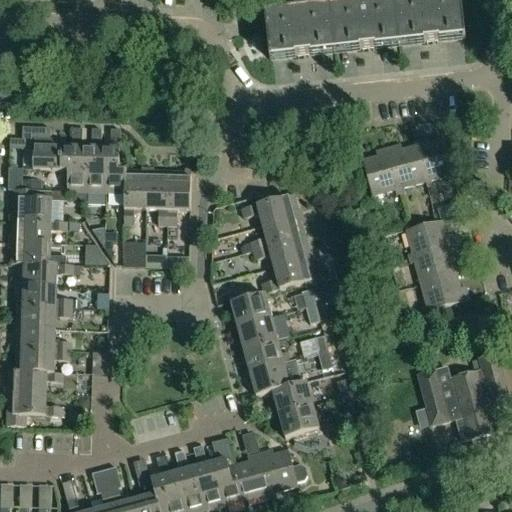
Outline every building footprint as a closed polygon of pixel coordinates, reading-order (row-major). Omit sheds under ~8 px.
[(271,63),(466,41),(460,0),(421,0),(266,17),(271,63)] [(33,151),(33,172),(61,173),(61,150),(62,150),(63,144),(51,144),(51,142),(50,142),(50,130),(22,130),(21,151),(33,151)] [(72,150),(62,150),(61,150),(61,173),(67,173),(67,194),(67,195),(86,196),(87,173),(80,173),(81,151),(82,151),(83,132),(72,131),(72,150)] [(91,151),(82,151),(81,151),(80,173),(87,173),(86,196),(106,196),(107,174),(99,173),(100,151),(101,151),(102,132),(92,132),(91,151)] [(106,196),(125,197),(126,174),(119,174),(120,133),(111,132),(111,151),(101,151),(100,151),(99,173),(107,174),(106,196)] [(413,145),(426,190),(430,188),(429,184),(451,177),(441,142),(427,146),(425,141),(413,145)] [(426,190),(413,145),(412,145),(414,150),(401,153),(399,148),(386,152),(399,197),(404,195),(402,191),(424,185),(425,190),(426,190)] [(399,197),(386,152),(374,156),(375,161),(360,165),(370,200),(393,194),(394,198),(399,197)] [(134,212),(146,212),(147,174),(126,174),(125,197),(124,228),(133,228),(134,212)] [(158,228),(167,229),(168,182),(168,175),(147,174),(146,212),(158,213),(158,228)] [(168,182),(167,229),(177,229),(177,213),(189,214),(190,175),(168,175),(168,182)] [(52,204),(67,204),(67,195),(67,194),(14,193),(13,224),(51,225),(52,204)] [(263,230),(300,221),(294,199),(242,213),(245,223),(260,219),(263,230)] [(305,242),(300,221),(263,230),(266,242),(251,246),(253,255),(305,242)] [(51,225),(13,224),(12,245),(51,246),(51,235),(66,235),(66,233),(66,225),(51,225)] [(409,262),(453,250),(450,237),(444,239),(440,224),(405,234),(411,257),(408,258),(409,262)] [(66,225),(66,233),(78,234),(79,225),(66,225)] [(118,236),(105,236),(106,253),(113,263),(113,246),(118,246),(118,236)] [(305,242),(253,255),(256,265),(271,261),(274,272),(311,262),(305,242)] [(19,267),(65,268),(65,259),(50,259),(51,246),(12,245),(12,267),(19,267)] [(414,266),(420,288),(456,279),(452,265),(457,263),(453,250),(409,262),(410,268),(414,266)] [(188,259),(166,259),(165,269),(188,270),(188,259)] [(262,288),(265,297),(316,284),(311,262),(274,272),(277,284),(262,288)] [(56,290),(56,278),(72,278),(72,268),(65,268),(19,267),(18,289),(56,290)] [(456,279),(420,288),(426,310),(422,311),(424,316),(469,304),(465,290),(459,292),(456,279)] [(56,302),(56,290),(18,289),(18,311),(71,312),(71,302),(56,302)] [(302,296),(306,312),(316,309),(312,293),(302,296)] [(232,306),(238,330),(271,321),(265,297),(232,306)] [(71,303),(71,312),(80,312),(80,303),(71,303)] [(286,309),(290,320),(306,315),(303,304),(286,309)] [(316,309),(306,312),(310,328),(320,325),(316,309)] [(71,321),(71,312),(18,311),(17,332),(55,333),(55,321),(71,321)] [(244,352),(277,344),(271,321),(238,330),(244,352)] [(55,345),(55,333),(17,332),(17,353),(70,354),(70,345),(55,345)] [(314,342),(318,358),(328,355),(324,339),(314,342)] [(244,352),(250,376),(283,367),(277,344),(244,352)] [(101,346),(101,363),(115,363),(116,346),(101,346)] [(70,363),(70,354),(17,353),(16,374),(54,375),(54,363),(70,363)] [(328,355),(318,358),(322,374),(333,371),(328,355)] [(455,422),(456,422),(462,444),(499,434),(492,409),(509,405),(496,357),(479,362),(482,374),(450,382),(449,382),(456,412),(453,413),(455,422)] [(283,367),(250,376),(257,400),(274,395),(273,395),(290,390),(289,390),(283,367)] [(427,411),(415,414),(420,432),(455,422),(453,413),(456,412),(449,382),(450,382),(446,370),(418,378),(427,411)] [(62,376),(54,375),(16,374),(9,374),(8,396),(46,397),(46,385),(62,385),(62,376)] [(341,401),(351,398),(347,382),(336,385),(341,401)] [(274,395),(280,417),(312,409),(306,385),(289,390),(290,390),(273,395),(274,395)] [(8,396),(8,419),(8,431),(26,431),(26,419),(61,420),(62,410),(46,410),(46,397),(8,396)] [(140,408),(145,425),(180,415),(175,398),(140,408)] [(351,398),(341,401),(345,417),(356,414),(351,398)] [(312,409),(280,417),(286,442),(319,433),(312,409)] [(220,487),(226,509),(244,504),(234,468),(228,470),(220,443),(211,446),(216,464),(207,466),(206,466),(213,489),(220,487)] [(206,511),(214,511),(226,509),(220,487),(213,489),(206,466),(207,466),(202,448),(192,451),(197,469),(188,471),(194,494),(201,492),(206,511)] [(288,454),(274,457),(273,452),(260,455),(272,501),(276,500),(275,496),(298,489),(297,486),(305,483),(308,479),(306,471),(301,468),(293,471),(288,454)] [(188,471),(183,453),(174,456),(179,474),(170,476),(169,477),(175,499),(183,497),(186,511),(206,511),(201,492),(194,494),(188,471)] [(248,464),(234,468),(244,504),(266,498),(267,502),(272,501),(260,455),(247,459),(248,464)] [(159,511),(186,511),(183,497),(175,499),(169,477),(170,476),(165,458),(155,461),(160,479),(150,482),(151,482),(159,511)] [(114,511),(136,511),(134,503),(122,506),(118,491),(121,491),(115,470),(104,473),(114,511)] [(73,490),(85,486),(81,472),(69,475),(73,490)] [(114,511),(104,473),(91,477),(97,497),(99,497),(103,511),(101,511),(114,511)] [(150,482),(141,484),(145,500),(134,503),(136,511),(159,511),(151,482),(150,482)] [(69,511),(78,511),(76,503),(67,505),(69,511)]
